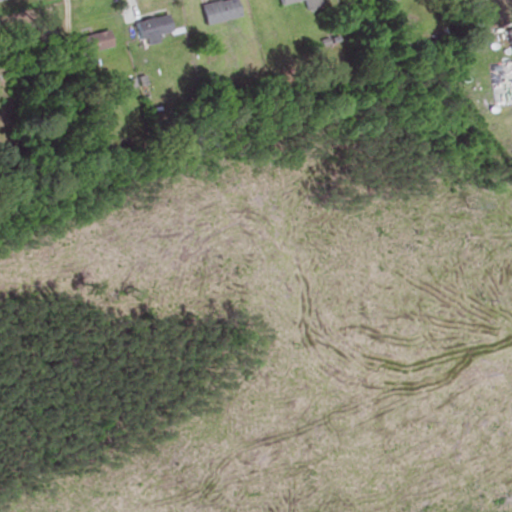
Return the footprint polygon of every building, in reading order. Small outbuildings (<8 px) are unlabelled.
[(234,0),(219,0),(198,4),(202,24),(238,18),(234,0)] [(276,0),(278,5),(299,0),(300,0),(303,9),(318,5),(316,0),(276,0)] [(457,0),(459,14),(482,10),(480,0),(457,0)] [(142,37),(144,45),(156,42),(154,34),(169,30),(165,14),(132,21),(136,39),(142,37)] [(76,55),(110,47),(106,30),(72,38),(76,55)]
